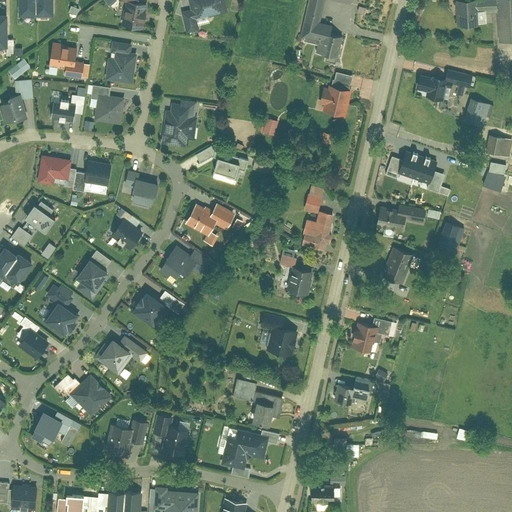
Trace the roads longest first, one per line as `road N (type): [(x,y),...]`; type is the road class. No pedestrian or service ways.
road 1 (residential): [(408,0),(288,495)]
road 2 (residential): [(133,145),(177,176),(172,214),(104,314),(29,385)]
road 3 (residential): [(6,449),(44,472),(192,475),(288,495)]
road 4 (residential): [(166,0),(133,145)]
road 5 (residential): [(133,145),(42,135),(0,147)]
